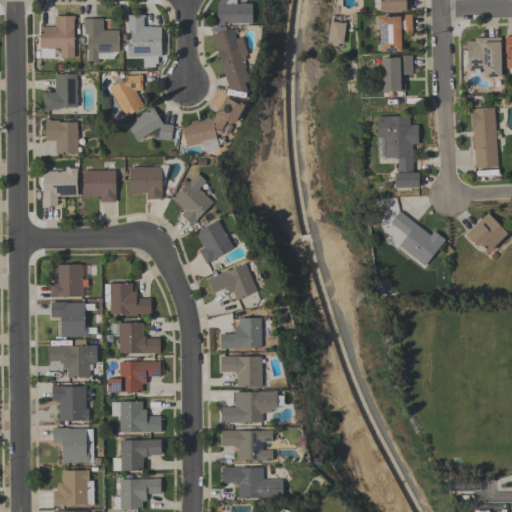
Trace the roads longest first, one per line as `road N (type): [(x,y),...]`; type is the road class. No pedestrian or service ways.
road 1 (residential): [(17,511),(11,0)]
road 2 (residential): [(190,511),(186,308),(154,238)]
road 3 (residential): [(440,0),(447,193)]
road 4 (residential): [(19,239),(154,238)]
